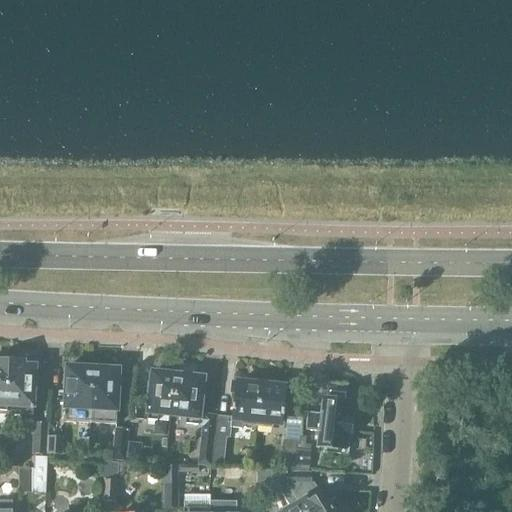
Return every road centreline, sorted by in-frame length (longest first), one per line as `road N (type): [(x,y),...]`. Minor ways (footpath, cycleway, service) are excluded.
road 1 (secondary): [(511,266),(0,256)]
road 2 (secondary): [(0,303),(402,320)]
road 3 (residential): [(392,511),(402,320)]
